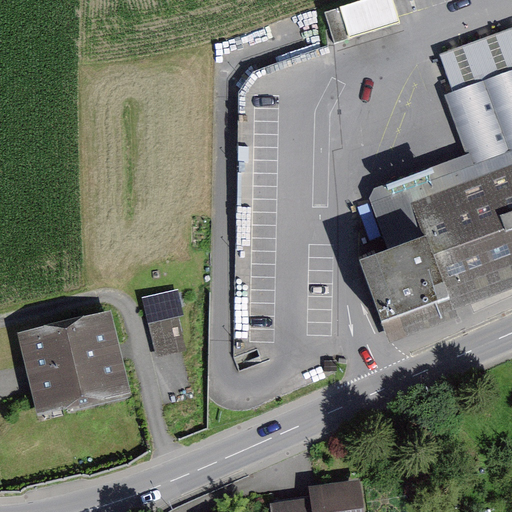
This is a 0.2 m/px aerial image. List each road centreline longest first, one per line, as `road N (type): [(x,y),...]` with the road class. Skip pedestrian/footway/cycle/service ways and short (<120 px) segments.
road 1 (tertiary): [(511,332),(84,511)]
road 2 (unknown): [(176,478),(122,302),(94,297),(0,319)]
